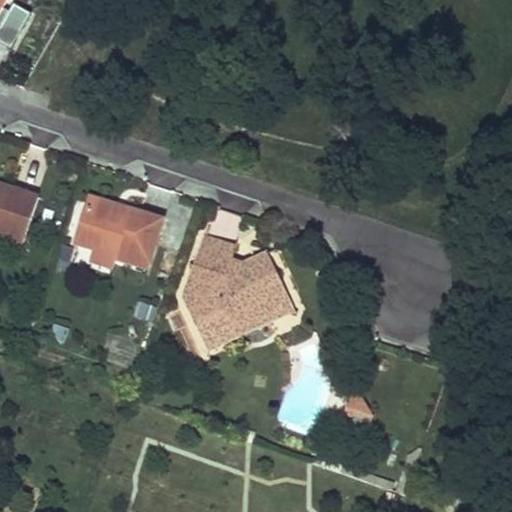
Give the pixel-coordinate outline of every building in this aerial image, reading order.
[(3,11),(9,0),(0,0),(0,26),(2,28),(0,31),(0,44),(11,52),(32,17),(14,7),(10,14),(3,11)] [(0,238),(23,246),(39,199),(9,189),(8,192),(2,190),(3,187),(0,185),(0,238)] [(148,269),(162,222),(129,212),(128,211),(126,219),(112,214),(114,208),(90,200),(77,244),(95,250),(114,256),(113,259),(115,259),(148,269)] [(164,217),(131,207),(129,212),(162,222),(164,217)] [(126,219),(128,211),(114,208),(112,214),(126,219)] [(239,236),(241,214),(215,211),(213,233),(239,236)] [(267,325),(275,302),(282,304),(285,297),(279,284),(268,281),(272,270),(265,256),(243,267),(241,272),(230,268),(232,263),(237,248),(206,237),(191,279),(195,288),(187,292),(203,327),(199,329),(204,339),(215,343),(218,336),(232,341),(267,325)] [(113,259),(114,256),(95,250),(92,263),(112,269),(115,259),(113,259)] [(241,272),(243,267),(232,263),(230,268),(241,272)] [(292,312),(285,297),(282,304),(277,320),(292,312)] [(159,308),(142,300),(135,317),(151,324),(159,308)] [(277,320),(282,304),(275,302),(267,325),(277,320)] [(213,351),(232,341),(218,336),(215,343),(213,351)] [(213,351),(215,343),(204,339),(210,352),(213,351)] [(367,434),(372,418),(362,399),(352,396),(342,426),(367,434)]
